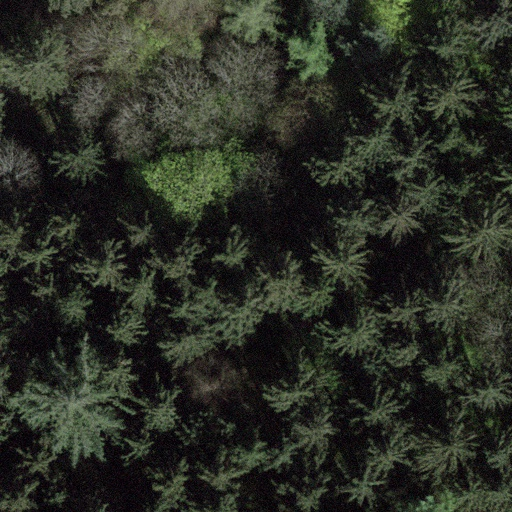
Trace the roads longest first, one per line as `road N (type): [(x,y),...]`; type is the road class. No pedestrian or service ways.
road 1 (track): [(511,253),(455,259),(255,327),(0,443)]
road 2 (track): [(0,184),(271,212),(455,259)]
